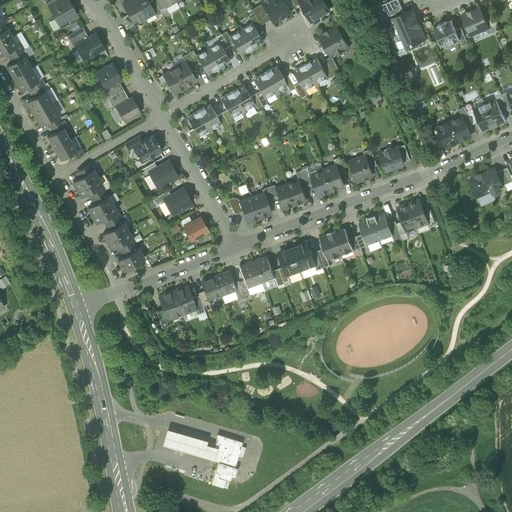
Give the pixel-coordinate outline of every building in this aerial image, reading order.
[(77,16),(73,9),(70,3),(67,0),(56,0),(48,5),(56,19),(57,21),(65,23),(67,24),(68,21),(77,16)] [(134,25),(145,19),(133,0),(129,0),(122,4),(128,14),(134,25)] [(147,0),(133,0),(145,19),(155,13),(149,3),(147,0)] [(162,13),(160,10),(154,0),(153,0),(149,3),(155,13),(157,16),(162,13)] [(161,0),(154,0),(160,10),(165,7),(161,0)] [(270,19),(272,23),(292,12),(285,0),(264,0),(264,2),(262,4),(270,19)] [(301,3),(311,21),(330,10),(324,0),(303,0),(304,0),(300,2),(301,3)] [(392,0),(381,5),(388,21),(390,20),(390,19),(404,13),(398,0),(392,0)] [(251,10),(260,25),(270,19),(262,4),(251,10)] [(462,15),(471,35),(477,32),(477,33),(482,30),(488,28),(488,27),(486,22),(480,7),(474,10),(468,12),(462,15)] [(391,29),(399,49),(404,47),(404,48),(406,47),(410,45),(411,46),(414,44),(413,42),(422,37),(424,37),(419,26),(420,26),(417,18),(416,18),(412,10),(404,13),(390,19),(390,20),(394,28),(391,29)] [(123,17),(129,28),(134,25),(128,14),(123,17)] [(252,23),(256,31),(262,28),(255,15),(249,18),(252,23)] [(57,21),(56,19),(49,23),(53,30),(60,26),(57,21)] [(488,28),(490,33),(497,31),(492,19),(486,22),(488,27),(488,28)] [(433,28),(441,47),(446,45),(447,47),(456,43),(455,41),(460,39),(451,20),(446,22),(446,21),(438,25),(438,26),(433,28)] [(73,32),(80,27),(76,21),(69,25),(73,32)] [(9,28),(5,22),(0,24),(0,32),(7,28),(8,29),(9,28)] [(242,29),(241,30),(252,49),(259,45),(258,43),(262,41),(256,31),(252,23),(242,29)] [(345,30),(341,33),(337,26),(319,36),(331,57),(332,56),(337,54),(338,55),(344,52),(343,50),(349,47),(345,40),(349,37),(345,30)] [(67,36),(73,47),(76,45),(75,45),(88,37),(82,27),(67,36)] [(456,30),(463,46),(468,44),(461,27),(456,30)] [(0,43),(12,37),(8,29),(7,28),(0,32),(0,43)] [(244,53),(252,49),(241,30),(239,31),(229,36),(233,44),(239,54),(243,52),(244,53)] [(221,34),(228,47),(233,44),(229,36),(226,31),(221,34)] [(21,32),(12,37),(16,45),(20,43),(24,49),(29,47),(21,32)] [(76,45),(84,60),(98,51),(104,48),(95,33),(88,37),(75,45),(76,45)] [(219,42),(223,50),(228,47),(221,34),(216,37),(219,42)] [(16,45),(12,37),(0,43),(0,55),(6,52),(9,50),(17,46),(16,45)] [(209,48),(207,49),(218,68),(226,64),(225,62),(229,60),(223,50),(219,42),(209,48)] [(12,56),(13,55),(24,49),(20,43),(16,45),(17,46),(9,50),(12,56)] [(24,49),(27,55),(28,57),(34,53),(30,46),(29,47),(24,49)] [(98,51),(102,58),(107,55),(104,48),(98,51)] [(27,55),(24,49),(13,55),(16,61),(24,56),(24,57),(27,55)] [(211,72),(218,68),(207,49),(206,50),(196,55),(200,63),(206,73),(210,71),(211,72)] [(188,53),(195,65),(200,63),(196,55),(193,50),(188,53)] [(197,69),(195,65),(188,53),(182,57),(185,62),(191,72),(197,69)] [(7,66),(14,78),(31,69),(24,57),(24,56),(16,61),(13,63),(7,66)] [(326,59),(328,64),(335,75),(341,72),(332,56),(331,57),(326,59)] [(313,59),(305,64),(316,83),(318,82),(328,77),(322,67),(318,59),(314,61),(313,59)] [(106,88),(107,89),(119,82),(122,80),(112,62),(96,71),(106,88)] [(185,62),(174,68),(185,87),(196,81),(191,72),(185,62)] [(315,84),(316,83),(305,64),(298,68),(299,70),(295,72),(301,82),(305,90),(315,84)] [(329,78),(335,75),(328,64),(322,67),(328,77),(329,78)] [(37,65),(31,69),(38,80),(40,79),(44,77),(37,65)] [(277,66),(265,72),(276,92),(288,85),(283,78),(277,66)] [(174,94),(185,87),(174,68),(163,74),(163,75),(170,88),(174,94)] [(38,80),(31,69),(14,78),(21,91),(27,87),(30,85),(38,81),(38,80)] [(264,98),(276,92),(265,72),(253,79),(260,91),(264,98)] [(404,74),(408,83),(413,80),(409,72),(404,74)] [(157,78),(165,91),(170,88),(163,75),(157,78)] [(290,90),(296,87),(295,86),(289,75),(283,78),(288,85),(290,90)] [(30,85),(33,90),(41,86),(44,84),(40,79),(38,80),(38,81),(30,85)] [(103,91),(107,98),(123,89),(119,82),(107,89),(106,88),(104,89),(105,90),(103,91)] [(301,82),(295,86),(296,87),(302,98),(307,95),(305,90),(301,82)] [(45,91),(50,88),(47,83),(44,84),(41,86),(44,92),(45,91)] [(44,92),(41,86),(33,90),(30,92),(33,98),(44,92)] [(52,103),(58,99),(51,87),(50,88),(45,91),(52,103)] [(239,87),(232,91),(243,111),(244,110),(254,104),(250,97),(244,87),(240,89),(239,87)] [(129,100),(123,89),(107,98),(111,105),(114,109),(116,108),(116,107),(129,100)] [(27,101),(34,113),(52,103),(45,91),(44,92),(33,98),(27,101)] [(241,112),(243,111),(232,91),(224,96),(225,98),(221,100),(227,110),(231,117),(241,112)] [(260,91),(255,94),(262,106),(267,103),(264,98),(260,91)] [(373,101),(381,98),(378,91),(370,94),(373,101)] [(507,109),(508,111),(511,109),(511,104),(507,94),(508,93),(507,92),(501,94),(502,96),(507,109)] [(257,109),(262,106),(255,94),(250,97),(254,104),(257,109)] [(497,100),(502,111),(507,109),(502,96),(496,98),(497,100)] [(111,105),(107,98),(102,101),(106,108),(111,105)] [(123,119),(124,121),(140,112),(132,98),(129,100),(116,107),(116,108),(123,119)] [(58,99),(52,103),(58,114),(64,111),(58,99)] [(490,101),(484,104),(494,127),(498,125),(498,124),(506,120),(502,111),(497,100),(491,103),(490,101)] [(58,114),(52,103),(34,113),(41,126),(47,122),(58,116),(59,115),(58,114)] [(490,128),(494,127),(484,104),(478,106),(479,108),(473,111),(478,122),(482,131),(490,127),(490,128)] [(206,106),(198,111),(209,130),(211,129),(221,123),(217,116),(211,106),(207,108),(206,106)] [(466,125),(471,122),(464,106),(458,109),(461,116),(462,116),(466,125)] [(116,108),(114,109),(110,113),(116,123),(123,119),(116,108)] [(467,111),(471,122),(472,124),(478,122),(473,111),(472,109),(467,111)] [(227,110),(222,113),(229,125),(234,122),(231,117),(227,110)] [(208,131),(209,130),(198,111),(191,115),(192,117),(188,119),(194,129),(198,137),(208,131)] [(224,128),(229,125),(222,113),(217,116),(221,123),(224,128)] [(47,122),(50,127),(61,121),(58,116),(47,122)] [(450,121),(459,141),(471,136),(466,125),(462,116),(461,116),(450,121)] [(64,120),(61,121),(50,127),(53,133),(63,127),(63,128),(67,126),(64,120)] [(459,141),(450,121),(437,127),(440,134),(441,133),(444,139),(443,141),(446,147),(459,141)] [(47,137),(54,148),(70,139),(63,128),(63,127),(53,133),(47,137)] [(101,133),(105,140),(111,137),(107,129),(101,133)] [(188,132),(196,146),(201,143),(198,137),(194,129),(188,132)] [(102,142),(99,135),(94,138),(98,144),(102,142)] [(137,155),(141,163),(150,158),(153,159),(153,156),(162,151),(158,144),(158,143),(157,142),(153,135),(143,141),(132,147),(133,148),(136,154),(136,155),(137,155)] [(125,144),(128,150),(133,148),(132,147),(143,141),(140,136),(125,144)] [(76,150),(70,139),(54,148),(60,160),(67,156),(76,151),(76,150)] [(432,141),(436,148),(441,146),(438,139),(432,141)] [(398,147),(404,162),(410,159),(405,145),(398,147)] [(379,154),(386,171),(393,168),(396,169),(400,167),(399,166),(404,164),(404,162),(398,147),(393,149),(393,148),(392,148),(390,147),(388,147),(387,148),(385,149),(384,151),(384,152),(379,154)] [(67,156),(70,162),(84,154),(81,148),(76,150),(76,151),(67,156)] [(366,155),(370,168),(377,165),(371,148),(364,151),(365,155),(366,155)] [(350,161),(357,181),(373,175),(370,168),(366,155),(365,155),(350,161)] [(336,164),(340,175),(346,173),(340,157),(334,159),(336,165),(336,164)] [(149,173),(158,188),(177,177),(168,161),(157,168),(149,172),(149,173)] [(142,169),(145,175),(149,173),(149,172),(157,168),(154,163),(142,169)] [(78,171),(81,177),(93,170),(90,164),(78,171)] [(336,165),(323,169),(331,191),(344,186),(340,175),(336,164),(336,165)] [(308,168),(302,170),(308,186),(314,184),(310,174),(308,168)] [(505,184),(511,180),(511,179),(510,175),(507,168),(496,172),(502,185),(505,184)] [(318,196),(331,191),(323,169),(310,174),(314,184),(318,196)] [(470,180),(477,197),(492,190),(493,193),(496,194),(499,192),(501,189),(499,187),(502,185),(496,172),(494,169),(487,172),(486,171),(477,175),(477,176),(477,177),(470,180)] [(97,177),(93,170),(81,177),(73,182),(77,189),(97,177)] [(302,188),(308,186),(302,170),(296,172),(299,180),(299,179),(302,188)] [(102,185),(97,177),(77,189),(81,197),(90,192),(102,185)] [(299,180),(287,184),(295,205),(307,200),(302,188),(299,179),(299,180)] [(241,193),(247,190),(245,184),(238,187),(241,193)] [(282,209),(295,205),(287,184),(275,188),(275,189),(278,196),(282,209)] [(90,192),(93,197),(105,191),(102,185),(90,192)] [(274,185),(268,187),(272,198),(278,196),(275,189),(275,188),(274,185)] [(266,200),(272,198),(268,187),(262,189),(263,193),(264,193),(266,200)] [(164,200),(172,214),(192,203),(183,188),(171,196),(163,200),(164,200)] [(153,199),(156,205),(164,200),(163,200),(171,196),(168,190),(153,199)] [(496,199),(493,193),(492,190),(477,197),(481,206),(496,199)] [(93,197),(96,203),(108,196),(105,191),(93,197)] [(263,193),(251,197),(259,218),(271,213),(266,200),(264,193),(263,193)] [(112,204),(108,196),(96,203),(88,208),(92,215),(112,204)] [(227,200),(235,214),(243,211),(239,202),(240,202),(239,200),(234,197),(227,200)] [(247,222),(259,218),(251,197),(240,202),(239,202),(243,211),(247,222)] [(420,200),(408,204),(417,226),(428,222),(423,209),(420,200)] [(117,211),(112,204),(92,215),(96,223),(105,218),(117,211)] [(406,230),(417,226),(408,204),(397,208),(402,221),(406,230)] [(428,222),(429,226),(435,224),(429,207),(423,209),(428,222)] [(120,217),(117,211),(105,218),(108,224),(120,217)] [(375,214),(371,216),(380,240),(393,235),(389,223),(385,213),(376,216),(375,214)] [(180,220),(183,226),(191,221),(188,215),(180,220)] [(367,245),(380,240),(371,216),(367,217),(367,219),(358,222),(363,234),(367,245)] [(108,224),(111,229),(123,222),(120,217),(108,224)] [(184,227),(191,240),(208,231),(200,218),(184,227)] [(393,235),(395,241),(402,238),(396,223),(395,221),(389,223),(393,235)] [(402,238),(402,240),(408,238),(408,237),(406,230),(402,221),(396,223),(402,238)] [(103,234),(107,242),(127,230),(123,222),(111,229),(103,234)] [(417,226),(419,233),(430,228),(429,226),(428,222),(417,226)] [(419,233),(417,226),(406,230),(408,237),(419,233)] [(336,229),(332,230),(341,255),(354,250),(350,239),(345,227),(337,231),(336,229)] [(132,238),(127,230),(107,242),(111,249),(120,244),(132,238)] [(328,260),(341,255),(332,230),(327,232),(328,234),(319,237),(323,248),(328,260)] [(363,234),(356,236),(360,248),(361,248),(367,245),(363,234)] [(354,250),(360,248),(356,236),(350,239),(354,250)] [(135,243),(132,238),(120,244),(123,250),(135,243)] [(307,242),(293,247),(301,269),(315,264),(312,255),(307,242)] [(138,249),(135,243),(123,250),(126,255),(138,249)] [(288,274),(301,269),(293,247),(279,252),(284,266),(287,275),(288,274)] [(317,251),(318,253),(323,268),(330,265),(328,260),(323,248),(317,251)] [(143,257),(138,249),(126,255),(118,260),(124,271),(126,269),(127,270),(142,261),(141,261),(140,259),(143,257)] [(317,270),(323,268),(318,253),(312,255),(315,264),(317,270)] [(267,257),(253,262),(261,282),(274,277),(267,257)] [(248,286),(261,282),(253,262),(240,267),(248,286)] [(284,266),(279,268),(284,282),(290,280),(288,274),(287,275),(284,266)] [(284,284),(284,282),(279,268),(273,271),(279,286),(284,284)] [(227,271),(214,276),(221,295),(234,290),(232,283),(231,278),(230,278),(227,271)] [(208,300),(221,295),(214,276),(201,281),(205,290),(208,300)] [(239,282),(244,297),(250,295),(244,280),(239,282)] [(244,297),(239,282),(238,281),(232,283),(234,290),(237,298),(238,299),(244,297)] [(187,286),(174,291),(182,314),(195,309),(191,298),(187,286)] [(308,289),(301,292),(304,300),(311,298),(308,289)] [(198,293),(199,295),(203,306),(210,304),(208,300),(205,290),(198,293)] [(234,290),(221,295),(224,303),(237,298),(234,290)] [(168,319),(182,314),(174,291),(159,297),(163,309),(167,319),(168,319)] [(205,312),(203,306),(199,295),(191,298),(195,309),(197,315),(205,312)] [(156,311),(162,327),(170,324),(168,319),(167,319),(163,309),(156,311)] [(163,445),(214,459),(217,448),(206,445),(207,441),(167,429),(163,445)] [(212,460),(218,462),(234,467),(242,442),(217,434),(212,460)] [(215,472),(219,473),(231,477),(234,478),(237,468),(234,467),(218,462),(215,472)]
